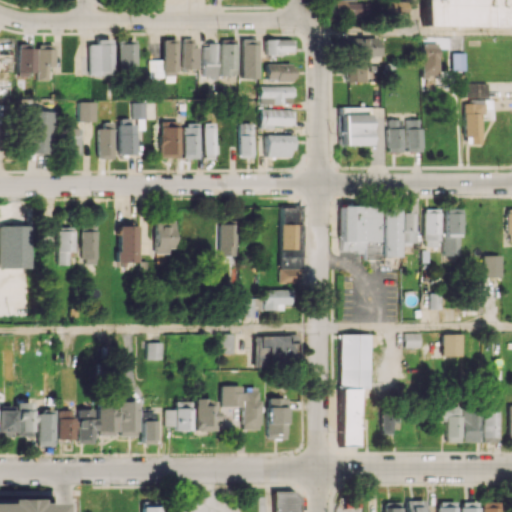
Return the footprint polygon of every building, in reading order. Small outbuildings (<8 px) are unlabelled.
[(367,0),(333,0),(334,19),(371,18),(370,0),(367,0)] [(381,0),(381,13),(405,14),(405,0),(387,0),(381,0)] [(511,27),(511,0),(422,0),(422,26),(511,27)] [(347,37),(347,55),(380,55),(380,38),(347,37)] [(160,39),(161,74),(176,74),(174,38),(160,39)] [(180,38),(180,68),(197,68),(197,47),(191,47),(191,38),(180,38)] [(219,38),(219,43),(218,43),(218,74),(235,74),(234,38),(219,38)] [(86,44),(87,74),(110,74),(109,39),(95,39),(95,43),(86,44)] [(115,39),(115,75),(132,75),(132,39),(115,39)] [(239,39),(256,39),(256,78),(239,78),(239,39)] [(263,39),(263,54),(275,54),(275,51),(292,51),(292,39),(263,39)] [(206,43),(215,43),(214,81),(210,81),(210,77),(200,76),(201,46),(206,46),(206,43)] [(421,43),(421,75),(436,75),(436,43),(421,43)] [(16,47),(15,76),(26,76),(26,72),(33,73),(34,47),(16,47)] [(36,48),(35,80),(46,80),(46,66),(53,66),(53,48),(36,48)] [(449,52),(464,52),(464,71),(450,71),(449,52)] [(146,60),(147,77),(161,77),(160,59),(146,60)] [(263,63),(263,79),(273,79),(274,81),(289,81),(289,76),(292,76),(292,67),(288,67),(288,63),(263,63)] [(345,64),(344,81),(363,81),(363,64),(345,64)] [(464,83),(464,95),(484,95),(484,83),(464,83)] [(257,86),(257,97),(271,97),(271,103),(280,103),(280,96),(290,96),(290,86),(257,86)] [(76,101),(76,121),(92,121),(93,102),(76,101)] [(130,103),(131,119),(143,119),(143,102),(130,103)] [(462,103),(462,137),(468,137),(468,142),(478,142),(478,113),(482,113),(482,103),(462,103)] [(367,107),(367,137),(339,137),(339,107),(367,107)] [(261,109),(261,123),(288,124),(288,110),(261,109)] [(48,112),(45,155),(19,153),(22,111),(48,112)] [(386,119),(386,128),(384,128),(384,154),(401,154),(400,119),(386,119)] [(417,119),(417,127),(420,127),(419,151),(404,151),(404,119),(417,119)] [(178,120),(178,158),(156,158),(156,135),(159,135),(159,120),(178,120)] [(101,122),(101,128),(95,128),(95,158),(110,158),(111,122),(101,122)] [(116,124),(117,154),(134,153),(133,123),(116,124)] [(237,124),(237,158),(251,158),(251,124),(237,124)] [(181,126),(181,157),(196,157),(196,127),(189,127),(181,126)] [(201,126),(200,153),(213,153),(213,127),(201,126)] [(79,128),(79,153),(63,153),(64,128),(79,128)] [(263,135),(263,155),(287,155),(287,149),(293,149),(293,135),(263,135)] [(337,205),(338,250),(355,250),(355,253),(360,253),(361,260),(394,260),(393,205),(337,205)] [(279,282),(300,282),(300,206),(278,206),(279,282)] [(443,208),(442,234),(456,234),(457,208),(443,208)] [(422,212),(423,245),(439,245),(439,211),(422,212)] [(401,214),(400,241),(414,241),(415,228),(412,228),(413,214),(401,214)] [(153,221),(154,253),(173,253),(172,220),(153,221)] [(236,224),(218,223),(217,256),(235,256),(236,224)] [(0,267),(26,267),(25,225),(0,224),(0,267)] [(135,262),(135,225),(115,226),(116,262),(135,262)] [(51,247),(51,231),(39,230),(39,247),(51,247)] [(95,231),(79,231),(79,262),(94,262),(95,231)] [(443,239),(443,257),(457,257),(457,239),(443,239)] [(480,255),(480,276),(499,275),(498,254),(480,255)] [(478,311),(478,283),(464,282),(464,310),(478,311)] [(290,288),(260,289),(261,310),(281,309),(281,304),(290,304),(290,288)] [(428,292),(428,308),(438,308),(438,292),(428,292)] [(232,352),(231,333),(217,334),(217,353),(232,352)] [(418,333),(402,333),(402,347),(418,347),(418,333)] [(339,334),(338,446),(356,446),(356,389),(367,389),(367,334),(339,334)] [(256,365),(297,365),(297,335),(256,335),(256,365)] [(160,359),(160,342),(146,342),(146,359),(160,359)] [(255,429),(257,387),(240,387),(240,386),(218,385),(217,406),(239,406),(239,429),(255,429)] [(283,438),(284,398),(265,397),(264,438),(283,438)] [(210,431),(210,398),(189,399),(189,431),(210,431)] [(187,430),(188,401),(172,400),(172,409),(161,408),(161,425),(170,426),(170,430),(187,430)] [(134,401),(95,401),(95,435),(115,435),(115,436),(134,436),(134,401)] [(479,442),(495,442),(496,401),(480,401),(479,442)] [(30,436),(30,402),(14,402),(13,436),(30,436)] [(476,406),(436,405),(435,417),(443,417),(443,441),(476,441),(476,406)] [(74,442),(92,443),(93,418),(90,418),(90,408),(75,408),(74,442)] [(11,409),(0,409),(0,436),(11,436),(11,409)] [(54,438),(71,439),(72,410),(55,409),(54,438)] [(52,445),(51,410),(35,410),(36,445),(52,445)] [(379,433),(390,434),(391,421),(395,421),(395,414),(379,414),(379,433)] [(150,420),(137,421),(138,441),(151,441),(150,420)] [(270,511),(296,511),(296,491),(271,491),(270,511)] [(0,511),(55,511),(56,503),(34,503),(34,499),(2,499),(2,503),(0,502),(0,511)] [(403,511),(421,511),(421,500),(403,500),(403,511)] [(140,511),(158,511),(158,502),(141,501),(140,511)] [(398,511),(398,502),(381,501),(380,511),(398,511)] [(454,511),(455,502),(437,501),(436,511),(454,511)] [(481,511),(497,511),(498,501),(482,501),(481,511)] [(477,511),(477,502),(459,502),(458,511),(477,511)]
